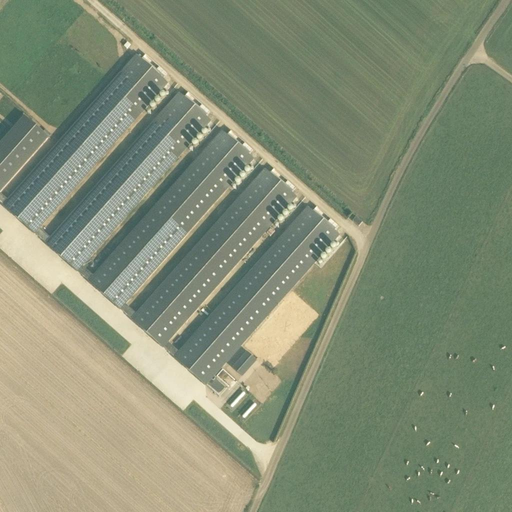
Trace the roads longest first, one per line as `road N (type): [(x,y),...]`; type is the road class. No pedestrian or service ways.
road 1 (unclassified): [(254,511),(388,198),(429,116),(504,0)]
road 2 (unknown): [(91,0),(368,246)]
